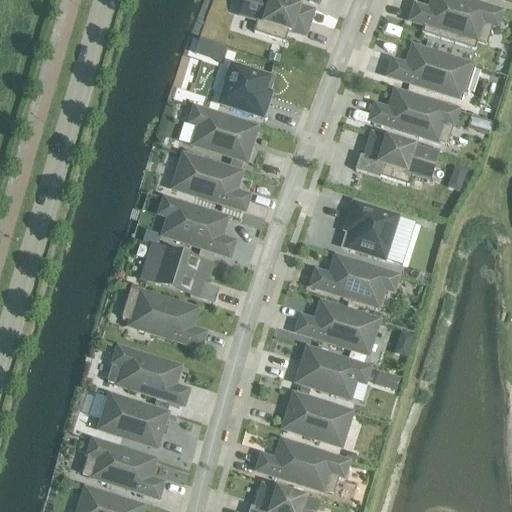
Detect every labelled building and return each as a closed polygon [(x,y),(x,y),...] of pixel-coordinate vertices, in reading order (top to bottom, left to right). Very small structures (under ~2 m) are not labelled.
[(243,0),(239,17),(257,23),(253,34),(284,44),(288,33),(295,35),(303,10),(270,0),(243,0)] [(442,0),(439,10),(444,11),(442,16),(415,8),(410,23),(423,27),(421,35),(474,52),(477,44),(486,47),(492,28),(496,30),(501,14),(456,0),(442,0)] [(438,88),(465,97),(474,68),(412,48),(408,62),(410,63),(409,68),(392,63),(387,79),(436,94),(438,88)] [(270,54),(268,61),(278,65),(280,58),(270,54)] [(231,67),(219,105),(262,119),(270,95),(264,93),(268,79),(231,67)] [(370,123),(446,147),(457,113),(403,96),(399,110),(404,112),(402,117),(375,108),(370,123)] [(242,141),(247,127),(194,110),(189,125),(198,128),(192,147),(232,160),(243,163),(245,164),(250,149),(236,144),(238,139),(242,141)] [(481,122),(477,134),(488,137),(492,126),(481,122)] [(374,162),(359,157),(354,173),(379,180),(379,179),(408,188),(412,176),(430,182),(437,158),(381,139),(374,162)] [(174,185),(197,193),(195,199),(243,214),(248,198),(232,193),(234,188),(236,189),(241,175),(239,175),(228,171),(183,157),(174,185)] [(232,160),(228,171),(239,175),(243,163),(232,160)] [(455,167),(453,173),(455,180),(463,183),(467,172),(455,167)] [(164,201),(159,217),(168,219),(162,238),(198,250),(195,261),(211,267),(214,255),(229,260),(234,244),(221,240),(206,235),(208,230),(212,232),(217,218),(164,201)] [(353,206),(345,233),(351,234),(346,250),(383,261),(401,267),(414,225),(396,219),(353,206)] [(141,282),(190,298),(189,299),(213,307),(218,291),(195,284),(197,279),(206,282),(211,267),(195,261),(152,248),(141,282)] [(340,276),(345,277),(343,283),(315,274),(310,289),(377,311),(383,292),(393,295),(397,279),(344,262),(340,276)] [(153,330),(151,336),(200,351),(205,336),(188,331),(190,326),(192,327),(197,313),(130,292),(121,320),(153,330)] [(316,319),(318,320),(317,325),(301,320),(296,335),(344,350),(346,345),(369,352),(378,323),(320,305),(316,319)] [(112,366),(122,369),(116,388),(155,400),(169,404),(183,409),(187,393),(160,385),(161,379),(166,381),(170,367),(117,350),(112,366)] [(311,368),(316,369),(314,374),(300,370),(296,385),(349,402),(355,383),(364,386),(369,371),(316,354),(311,368)] [(378,375),(374,386),(385,389),(388,379),(378,375)] [(289,411),(292,412),(290,417),(287,416),(282,431),(317,442),(319,437),(342,444),(351,415),(293,397),(289,411)] [(100,427),(123,434),(121,439),(156,450),(161,435),(158,434),(160,429),(162,430),(167,416),(166,416),(152,411),(109,398),(100,427)] [(155,400),(152,411),(166,416),(169,404),(155,400)] [(81,477),(157,501),(162,486),(134,477),(136,472),(141,473),(145,460),(92,443),(81,477)] [(285,460),(290,462),(289,467),(261,458),(256,473),(332,498),(338,479),(343,480),(348,465),(290,446),(285,460)] [(346,454),(343,462),(354,465),(356,457),(346,454)] [(78,511),(141,511),(143,509),(85,491),(78,511)] [(260,511),(250,509),(248,511),(316,511),(319,506),(271,491),(264,511),(260,511)]
